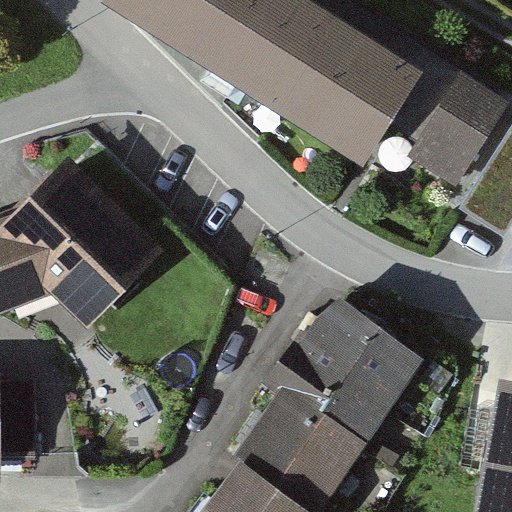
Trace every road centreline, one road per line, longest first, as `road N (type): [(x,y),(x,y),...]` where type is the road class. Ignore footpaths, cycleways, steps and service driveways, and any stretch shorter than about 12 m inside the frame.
road 1 (residential): [(511,299),(371,256),(193,114)]
road 2 (residential): [(0,128),(120,100),(193,114)]
road 3 (residential): [(193,114),(75,0)]
